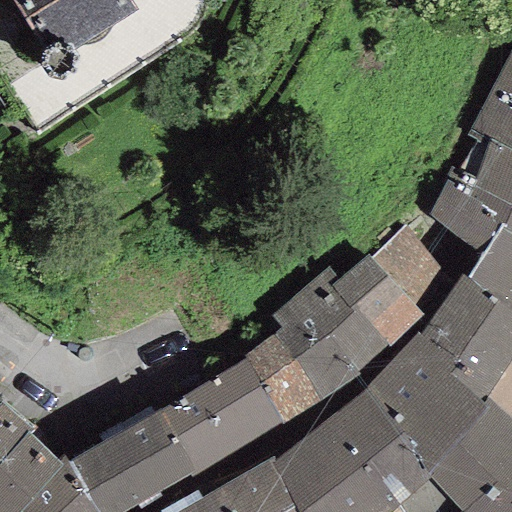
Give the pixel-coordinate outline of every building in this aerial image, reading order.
[(14,0),(48,49),(42,54),(42,68),(49,76),(63,77),(72,63),(74,52),(134,11),(127,0),(14,0)] [(506,228),(511,213),(511,52),(507,50),(465,136),(475,141),(460,171),(450,167),(428,214),(479,255),(500,224),(506,228)] [(511,213),(506,228),(500,224),(479,255),(464,276),(495,299),(511,311),(511,213)] [(413,305),(438,268),(403,225),(369,258),(366,255),(338,279),(330,285),(389,346),(422,315),(413,305)] [(359,376),(389,346),(330,285),(338,279),(326,267),(271,316),(280,328),(274,332),(320,401),(359,376)] [(460,273),(418,335),(454,358),(495,299),(464,276),(460,273)] [(511,357),(511,311),(495,299),(454,358),(460,361),(447,372),(452,376),(482,402),(486,395),(511,357)] [(283,424),(320,401),(274,332),(242,355),(245,360),(283,424)] [(454,358),(418,335),(416,333),(408,341),(364,388),(400,431),(448,380),(452,376),(447,372),(460,361),(454,358)] [(283,424),(245,360),(204,385),(241,448),(283,424)] [(511,511),(511,417),(486,395),(482,402),(452,376),(448,380),(400,431),(422,470),(461,510),(459,511),(511,511)] [(193,475),(241,448),(204,385),(159,408),(193,475)] [(297,511),(299,511),(400,431),(364,388),(270,463),(294,505),(297,511)] [(0,464),(25,432),(28,435),(33,428),(0,404),(0,464)] [(193,475),(159,408),(115,436),(148,497),(193,475)] [(422,470),(400,431),(299,511),(459,511),(461,510),(422,470)] [(28,435),(25,432),(0,464),(0,467),(32,497),(17,511),(98,511),(68,461),(63,456),(57,461),(28,435)] [(98,511),(124,511),(148,497),(115,436),(68,461),(98,511)] [(283,511),(294,505),(270,463),(270,459),(219,488),(233,511),(283,511)] [(17,511),(32,497),(0,467),(0,511),(17,511)] [(158,511),(233,511),(219,488),(200,498),(196,490),(158,511)]
